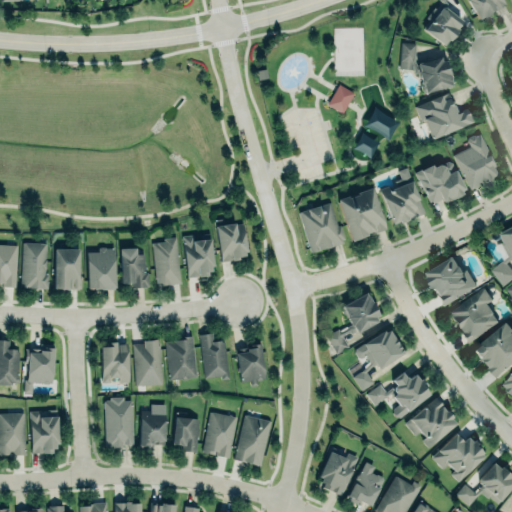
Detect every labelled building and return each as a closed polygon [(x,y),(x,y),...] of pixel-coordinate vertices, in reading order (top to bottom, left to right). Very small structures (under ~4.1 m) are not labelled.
[(467,0),(475,18),(503,7),(500,0),(467,0)] [(462,19),(440,2),(436,8),(433,6),(425,17),(429,20),(423,29),(443,44),(447,38),(448,39),(456,30),(454,29),(462,19)] [(418,64),(418,63),(439,57),(440,61),(444,60),(450,79),(448,79),(450,84),(424,91),(421,88),(420,84),(421,83),(418,71),(414,72),(413,68),(399,67),(401,41),(415,42),(414,60),(415,65),(418,64)] [(352,90),(335,84),(327,106),(343,112),(352,90)] [(414,105),(447,91),(449,96),(448,97),(451,104),(453,103),(456,110),(454,111),(455,113),(461,110),(461,109),(466,107),(469,114),(470,113),(473,120),(431,137),(423,118),(420,120),(414,105)] [(389,137),(396,119),(370,108),(363,127),(389,137)] [(378,142),(359,132),(351,147),(369,157),(378,142)] [(452,154),(468,189),(498,175),(478,132),(465,138),(469,146),(452,154)] [(440,198),(442,202),(461,192),(460,189),(463,188),(450,162),(446,160),(440,163),(438,163),(433,166),(431,163),(420,169),(420,167),(412,171),(419,185),(420,184),(429,203),(440,198)] [(378,188),(387,185),(388,188),(396,185),(394,180),(400,177),(397,170),(405,167),(423,212),(407,218),(408,219),(399,222),(398,221),(391,223),(378,188)] [(336,199),(347,195),(347,196),(356,192),(356,191),(371,186),(386,228),(372,233),(371,230),(366,232),(366,234),(351,240),(336,199)] [(298,211),(330,201),(337,225),(340,224),(344,238),(341,239),(342,242),(310,251),(298,211)] [(221,260),(214,225),(233,222),(234,224),(241,223),(246,250),(243,251),(243,255),(237,256),(238,258),(231,260),(230,258),(221,260)] [(511,226),(500,233),(499,236),(502,242),(501,243),(507,255),(490,269),(502,285),(511,276),(511,270),(506,262),(511,257),(511,226)] [(192,233),(193,240),(209,237),(213,265),(209,265),(210,270),(206,271),(206,274),(197,276),(197,275),(186,276),(181,234),(192,233)] [(178,283),(176,236),(161,237),(161,242),(151,242),(153,284),(178,283)] [(21,242),(45,243),(44,272),(47,272),(47,288),(35,287),(23,286),(20,285),(21,242)] [(0,243),(0,285),(15,286),(17,244),(0,243)] [(53,247),(78,248),(78,274),(80,274),(80,288),(78,288),(78,289),(60,288),(60,287),(55,287),(55,288),(52,288),(53,247)] [(113,247),(96,247),(96,251),(85,252),(85,288),(114,288),(113,247)] [(134,247),(135,253),(143,253),(143,262),(145,262),(145,271),(147,271),(147,285),(145,285),(145,287),(131,287),(130,282),(120,282),(118,248),(134,247)] [(426,272),(453,256),(459,265),(460,266),(463,271),(466,269),(475,285),(442,305),(439,299),(435,293),(433,289),(432,289),(429,282),(430,282),(427,276),(428,275),(426,272)] [(448,311),(483,287),(491,299),(486,303),(493,313),(492,313),(497,321),(467,342),(460,331),(461,330),(459,327),(458,327),(454,322),(454,320),(448,311)] [(341,305),(364,292),(366,296),(367,295),(370,301),(371,301),(373,305),(378,314),(375,316),(377,320),(355,333),(354,331),(349,334),(348,331),(342,335),(348,346),(335,353),(325,335),(337,329),(338,332),(347,327),(346,326),(350,324),(344,314),(342,313),(340,310),(341,305)] [(473,349),(507,322),(511,327),(511,364),(496,377),(487,367),(489,365),(485,360),(483,361),(473,349)] [(388,329),(402,352),(377,368),(375,364),(372,364),(364,371),(372,381),(361,389),(352,376),(361,370),(368,362),(364,354),(360,356),(357,355),(354,352),(354,348),(382,330),(384,331),(388,329)] [(198,334),(202,379),(227,377),(224,340),(212,341),(211,333),(198,334)] [(164,338),(166,379),(194,377),(192,337),(164,338)] [(142,339),(155,338),(155,341),(158,341),(161,383),(133,385),(131,343),(142,342),(142,339)] [(8,339),(0,339),(0,383),(17,384),(18,349),(8,349),(8,339)] [(125,341),(128,381),(117,381),(117,376),(108,377),(109,381),(101,381),(99,346),(104,346),(104,341),(115,341),(115,342),(125,341)] [(39,343),(53,343),(51,382),(48,382),(47,383),(43,383),(42,382),(32,381),(31,393),(22,392),(23,378),(26,378),(27,362),(24,361),(24,347),(39,348),(39,343)] [(258,343),(234,347),(240,382),(247,381),(248,384),(265,381),(258,343)] [(396,418),(429,394),(414,373),(406,379),(401,371),(390,379),(394,385),(385,392),(378,383),(365,393),(373,405),(390,393),(398,404),(390,410),(396,418)] [(511,373),(510,375),(511,376),(506,380),(502,384),(506,388),(511,395),(511,373)] [(102,399),(109,399),(108,396),(122,396),(122,399),(131,399),(132,444),(121,444),(121,446),(108,447),(108,446),(104,446),(103,408),(102,407),(102,399)] [(434,396),(441,403),(437,406),(438,407),(441,405),(445,410),(446,410),(452,416),(450,418),(455,423),(427,447),(421,439),(424,437),(419,430),(414,435),(403,422),(434,396)] [(140,404),(163,405),(163,410),(164,410),(163,440),(162,440),(162,444),(151,443),(151,442),(147,442),(147,445),(137,445),(138,417),(139,417),(139,409),(140,409),(140,404)] [(30,452),(41,452),(41,453),(52,452),(51,448),(55,448),(55,443),(58,443),(58,441),(57,441),(56,417),(57,417),(56,415),(40,416),(40,409),(28,410),(30,452)] [(208,410),(236,415),(228,457),(215,454),(216,451),(212,450),(212,453),(200,451),(208,410)] [(0,454),(9,454),(9,450),(11,450),(11,454),(25,454),(23,412),(0,412),(0,454)] [(258,465),(270,420),(243,413),(231,459),(256,465),(256,464),(258,465)] [(195,452),(196,418),(173,417),(171,444),(181,444),(181,451),(195,452)] [(429,455),(455,432),(461,440),(467,436),(484,455),(459,480),(456,482),(429,455)] [(356,456),(346,451),(343,457),(329,450),(317,476),(320,477),(318,481),(322,483),(320,487),(330,491),(330,490),(339,494),(356,456)] [(364,461),(373,465),(370,471),(383,478),(369,505),(358,500),(356,504),(345,498),(364,461)] [(477,482),(478,478),(492,462),(499,468),(501,466),(504,468),(503,469),(511,476),(509,477),(511,479),(511,485),(497,503),(488,496),(487,497),(480,491),(474,495),(467,505),(454,493),(463,483),(473,492),(480,485),(477,482)] [(394,474),(372,509),(373,510),(375,511),(376,511),(377,511),(403,511),(417,489),(416,488),(419,484),(413,481),(410,485),(394,474)] [(410,511),(419,499),(427,504),(426,505),(435,511),(410,511)] [(139,502),(139,510),(140,510),(140,511),(113,511),(113,502),(139,502)]
